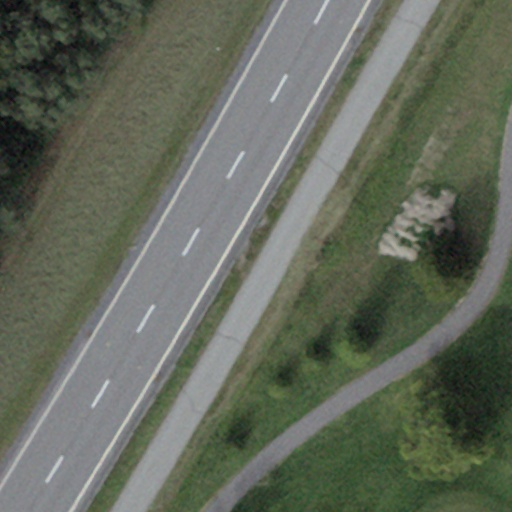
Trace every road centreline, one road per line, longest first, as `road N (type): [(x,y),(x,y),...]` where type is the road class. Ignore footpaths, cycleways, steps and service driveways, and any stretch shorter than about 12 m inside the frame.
road 1 (primary): [(331,0),(22,511)]
road 2 (track): [(421,0),(269,280),(129,511)]
